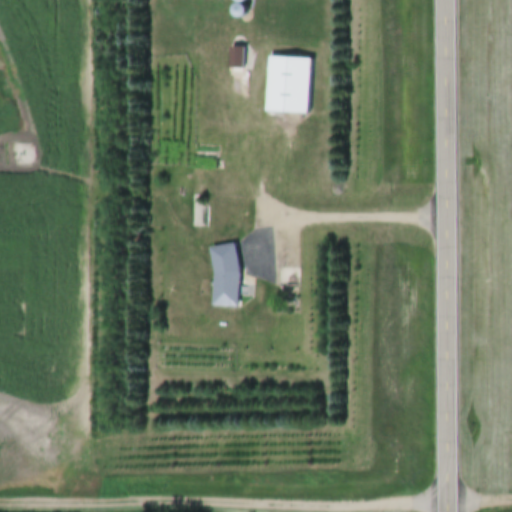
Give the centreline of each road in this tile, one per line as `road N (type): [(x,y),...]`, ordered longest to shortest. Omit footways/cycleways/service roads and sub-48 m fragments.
road 1 (track): [(511,497),(0,500)]
road 2 (secondary): [(451,0),(451,402)]
